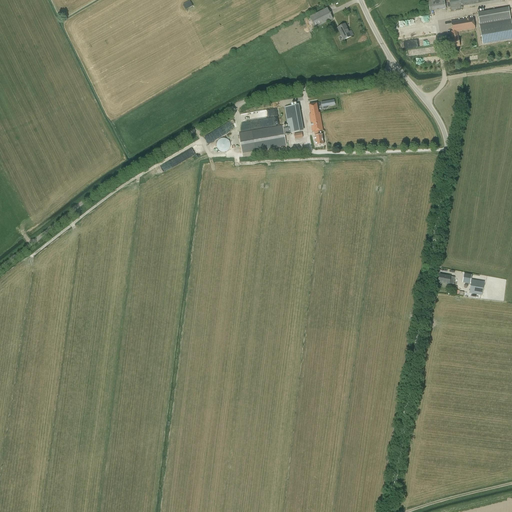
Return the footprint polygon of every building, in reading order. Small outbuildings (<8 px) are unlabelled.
[(186,9),(193,5),(190,0),(183,4),(186,9)] [(449,0),(451,10),(460,9),(458,0),(449,0)] [(327,8),(309,17),(315,28),(333,19),(327,8)] [(458,38),(457,32),(475,29),(473,18),(451,22),(453,37),(452,37),(452,40),(449,40),(451,48),(460,46),(458,38)] [(354,35),(351,31),(349,32),(345,24),(337,28),(344,40),(354,35)] [(499,32),(481,35),(482,41),(500,38),(499,32)] [(324,106),(324,109),(327,108),(326,106),(335,105),(334,100),(321,103),(322,107),(324,106)] [(309,114),(312,132),(316,131),(316,136),(315,136),(316,146),(324,145),(322,135),(321,131),(323,130),(320,113),(318,113),(317,103),(309,105),(311,114),(309,114)] [(302,131),(301,126),(288,128),(288,127),(283,128),(283,126),(239,134),(242,153),(286,146),(284,134),(302,131)] [(212,132),(205,136),(208,143),(216,139),(212,132)] [(229,149),(230,148),(230,147),(230,146),(230,145),(230,144),(230,143),(230,142),(229,141),(228,140),(227,139),(226,139),(226,138),(225,138),(224,138),(223,138),(222,138),(221,138),(220,139),(219,140),(218,140),(218,141),(217,142),(217,143),(217,144),(217,145),(217,146),(217,147),(217,148),(218,149),(219,150),(219,151),(220,151),(221,151),(222,152),(223,152),(224,152),(225,152),(226,151),(227,151),(228,150),(229,149)] [(198,145),(175,156),(178,163),(201,152),(198,145)] [(472,275),(464,274),(463,282),(470,284),(472,275)] [(449,284),(453,285),(454,278),(450,277),(439,275),(438,282),(449,284)] [(482,295),(484,285),(471,282),(469,293),(482,295)]
